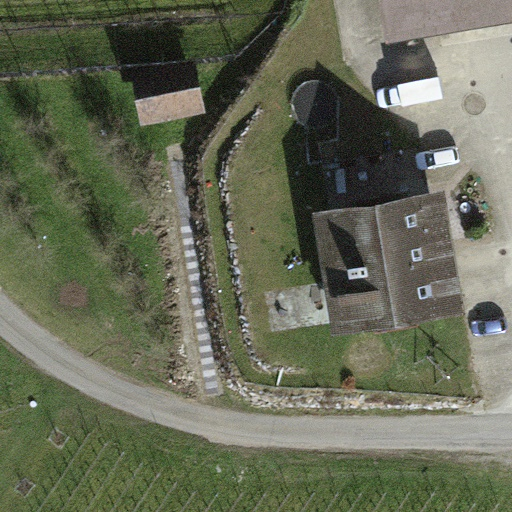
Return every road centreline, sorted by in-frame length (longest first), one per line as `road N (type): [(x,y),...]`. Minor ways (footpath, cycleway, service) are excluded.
road 1 (track): [(511,438),(265,439),(152,410),(51,363),(0,314)]
road 2 (track): [(351,0),(363,67),(511,161)]
